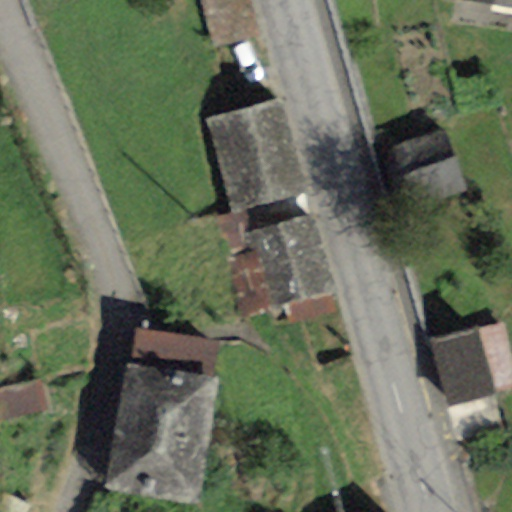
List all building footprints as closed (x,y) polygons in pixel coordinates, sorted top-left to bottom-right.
[(199,0),(214,48),(258,35),(248,0),(199,0)] [(511,0),(459,0),(511,8),(511,0)] [(232,216),(309,194),(281,97),(204,119),(232,216)] [(445,131),(390,150),(412,212),(467,193),(445,131)] [(332,290),(311,217),(244,236),(249,253),(259,250),(276,306),(283,304),(328,291),(332,290)] [(276,312),(276,306),(259,250),(249,253),(226,258),(242,320),(276,312)] [(334,311),(328,291),(283,304),(289,324),(334,311)] [(511,353),(504,322),(427,341),(445,409),(511,392),(511,353)] [(131,365),(212,378),(218,344),(136,331),(131,365)] [(125,363),(103,487),(197,504),(220,379),(212,378),(131,365),(125,363)]
